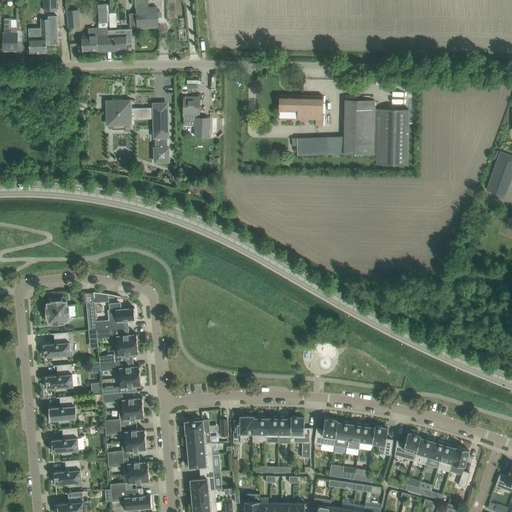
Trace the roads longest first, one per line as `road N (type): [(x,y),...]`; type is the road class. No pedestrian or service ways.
road 1 (secondary): [(511,384),(410,340),(205,228),(118,200),(0,191)]
road 2 (unclassified): [(0,68),(511,70)]
road 3 (residential): [(165,404),(147,290),(85,278),(19,289),(37,511)]
road 4 (residential): [(165,404),(332,399),(511,443)]
